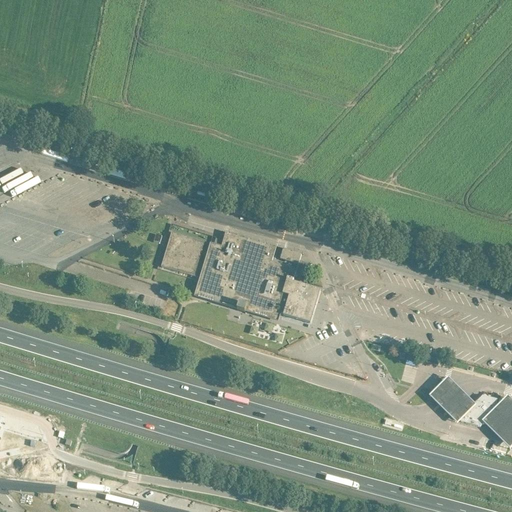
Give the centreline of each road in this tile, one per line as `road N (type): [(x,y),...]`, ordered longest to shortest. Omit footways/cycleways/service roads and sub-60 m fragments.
road 1 (unclassified): [(511,264),(0,109)]
road 2 (motorway): [(511,481),(0,334)]
road 3 (motorway): [(0,377),(470,511)]
